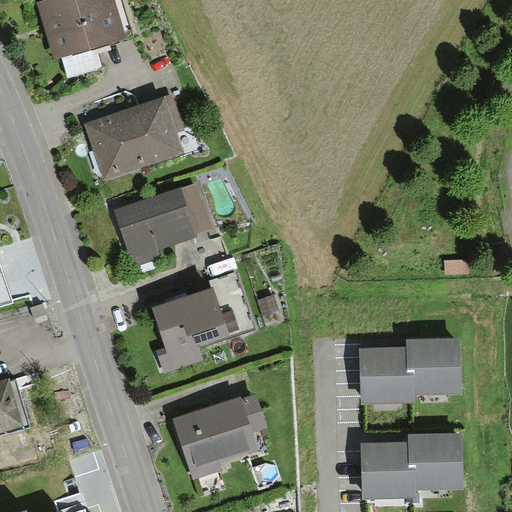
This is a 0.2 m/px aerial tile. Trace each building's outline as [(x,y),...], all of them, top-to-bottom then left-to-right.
[(110,0),(67,0),(44,7),(56,52),(120,35),(110,0)] [(162,102),(92,124),(108,173),(178,151),(162,102)] [(178,194),(119,212),(131,251),(190,232),(178,194)] [(204,297),(146,314),(156,348),(143,352),(150,375),(186,365),(181,347),(241,330),(225,275),(200,283),(204,297)] [(459,392),(457,343),(411,344),(411,352),(364,353),(365,402),(412,401),(411,393),(459,392)] [(0,439),(19,435),(5,383),(0,384),(0,439)] [(255,396),(177,423),(194,472),(256,450),(250,433),(266,428),(255,396)] [(462,487),(460,438),(412,439),(413,445),(364,447),(365,497),(414,496),(413,488),(462,487)]
